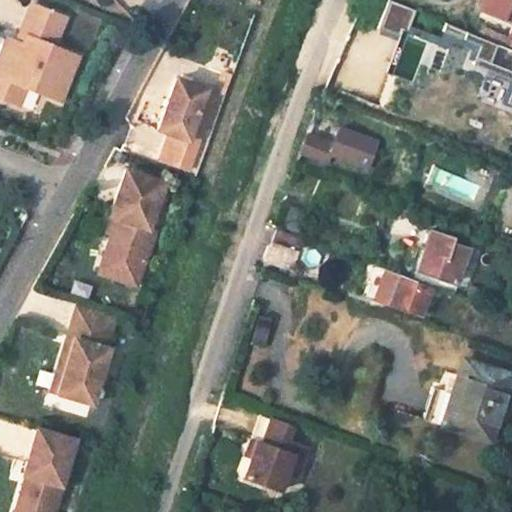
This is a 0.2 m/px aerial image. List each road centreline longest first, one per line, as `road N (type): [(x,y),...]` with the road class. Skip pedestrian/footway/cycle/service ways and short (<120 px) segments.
road 1 (residential): [(337,0),(156,511)]
road 2 (residential): [(167,0),(66,176)]
road 3 (residential): [(66,176),(0,292)]
